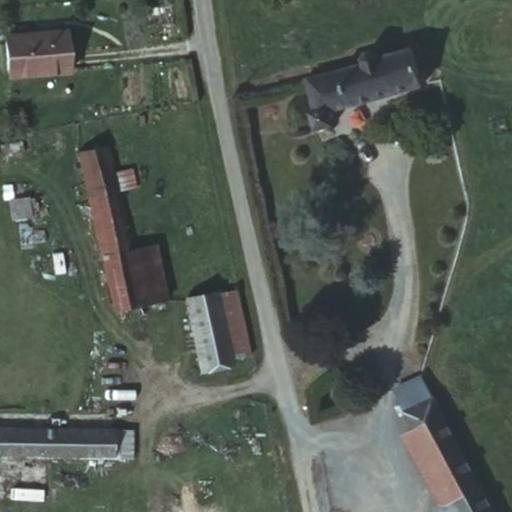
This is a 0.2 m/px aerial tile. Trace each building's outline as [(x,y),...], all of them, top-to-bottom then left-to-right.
[(8,82),(71,78),(67,35),(4,41),(8,82)] [(307,83),(320,138),(340,132),(337,118),(422,95),(412,55),(383,63),(382,54),(364,59),(366,67),(307,83)] [(144,310),(142,303),(166,298),(155,245),(131,250),(109,149),(74,158),(109,316),(144,310)] [(198,376),(229,368),(252,363),(238,292),(216,298),(185,306),(198,376)] [(422,372),(393,389),(406,416),(437,400),(422,372)] [(496,511),(437,400),(406,416),(414,430),(404,436),(443,511),(496,511)] [(0,453),(88,456),(89,465),(134,463),(135,426),(0,428),(0,453)] [(0,480),(89,481),(89,465),(88,456),(0,453),(0,480)]
